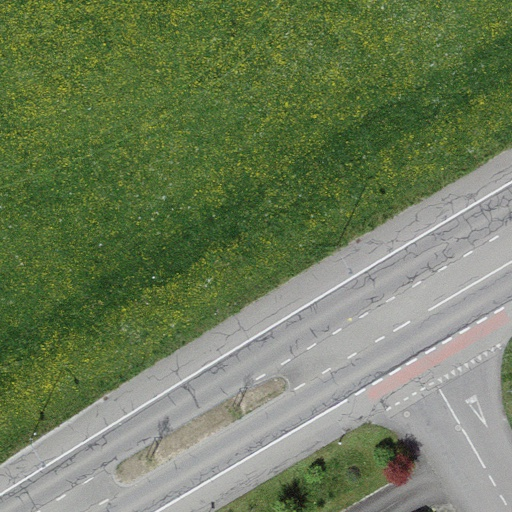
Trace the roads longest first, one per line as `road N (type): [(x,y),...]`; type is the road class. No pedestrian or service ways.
road 1 (primary): [(395,312),(62,511)]
road 2 (residential): [(506,511),(395,312)]
road 3 (primary): [(511,244),(395,312)]
